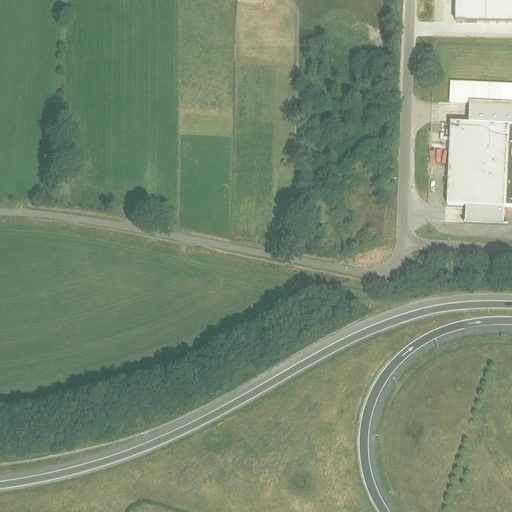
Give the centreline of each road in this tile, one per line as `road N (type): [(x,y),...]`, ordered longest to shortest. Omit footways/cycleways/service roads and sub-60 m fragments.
road 1 (motorway): [(511,304),(397,320),(159,442),(68,473),(0,485)]
road 2 (unclassified): [(402,244),(400,255),(372,275),(47,209),(0,209)]
road 3 (motorway): [(384,511),(364,449),(369,408),(384,377),(433,335),(511,321)]
road 4 (unclassified): [(402,244),(411,0)]
